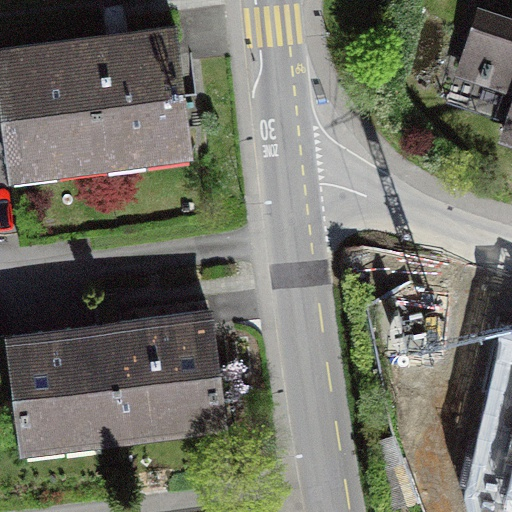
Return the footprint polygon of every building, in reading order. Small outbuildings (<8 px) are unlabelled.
[(511,19),(477,7),(458,59),(486,69),(483,78),(511,87),(511,100),(502,128),(511,131),(511,19)] [(0,47),(0,83),(10,160),(188,138),(174,26),(0,47)] [(409,280),(374,299),(446,319),(454,293),(409,280)] [(0,401),(18,399),(23,436),(221,410),(208,310),(0,336),(0,401)] [(511,341),(490,336),(464,450),(511,460),(511,341)]
